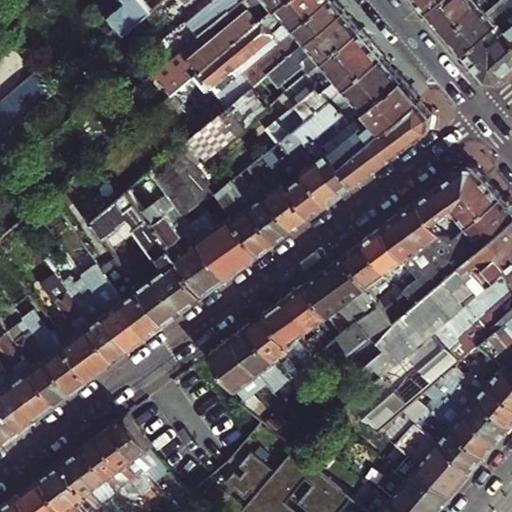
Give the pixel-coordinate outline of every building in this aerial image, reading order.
[(126,0),(127,0),(110,14),(125,33),(126,32),(164,0),(126,0)] [(164,0),(126,32),(135,42),(169,14),(166,11),(172,6),(185,5),(190,0),(164,0)] [(241,0),(226,13),(210,27),(217,34),(161,82),(172,95),(204,68),(285,0),(241,0)] [(241,0),(210,0),(186,20),(199,36),(210,27),(226,13),(241,0)] [(285,0),(204,68),(216,82),(265,42),(270,49),(327,0),(285,0)] [(346,8),(339,0),(327,0),(270,49),(246,69),(257,83),(266,75),(346,8)] [(422,0),(431,9),(441,0),(422,0)] [(511,0),(441,0),(431,9),(466,51),(511,12),(511,11),(511,0)] [(310,69),(362,26),(346,8),(266,75),(276,87),(300,67),(305,73),(310,69)] [(501,77),(511,67),(511,29),(510,27),(511,25),(511,13),(511,12),(466,51),(489,78),(501,77)] [(335,71),(372,39),(362,26),(310,69),(318,80),(332,68),(335,71)] [(283,137),(384,53),(372,39),(335,71),(332,68),(318,80),(309,82),(286,101),(291,107),(269,126),(280,140),(283,137)] [(384,53),(283,137),(290,147),(306,135),(317,148),(323,156),(347,189),(357,181),(344,164),(327,142),(404,76),(384,53)] [(0,105),(0,137),(58,89),(42,72),(0,105)] [(327,142),(344,164),(422,97),(404,76),(327,142)] [(240,88),(244,94),(249,89),(245,84),(240,88)] [(264,251),(219,191),(209,177),(198,163),(211,152),(231,135),(267,106),(252,87),(249,89),(244,94),(151,171),(176,204),(191,224),(209,211),(219,223),(201,236),(231,275),(264,251)] [(434,111),(422,97),(344,164),(357,181),(432,126),(434,111)] [(347,189),(323,156),(319,159),(313,151),(317,148),(306,135),(290,147),(307,169),(331,201),(347,189)] [(279,169),(313,214),(331,201),(307,169),(297,177),(294,173),(296,171),(275,144),(266,152),(279,169)] [(222,167),(211,152),(198,163),(209,177),(222,167)] [(296,227),(313,214),(279,169),(272,174),(259,157),(250,165),(296,227)] [(419,197),(449,239),(502,193),(477,163),(467,161),(419,197)] [(296,227),(250,165),(234,178),(241,187),(249,181),(260,195),(252,201),(280,238),(296,227)] [(128,190),(148,215),(171,247),(206,293),(231,275),(201,236),(192,225),(181,233),(166,211),(176,204),(151,171),(128,190)] [(264,251),(280,238),(252,201),(241,187),(234,178),(219,191),(264,251)] [(92,220),(105,237),(122,225),(120,222),(129,217),(135,225),(148,215),(128,190),(92,220)] [(511,204),(502,193),(449,239),(417,267),(399,282),(381,296),(397,317),(511,219),(511,204)] [(135,346),(151,333),(103,268),(50,197),(35,210),(87,281),(135,346)] [(419,197),(384,223),(417,267),(449,239),(419,197)] [(148,215),(135,225),(134,226),(155,259),(171,247),(148,215)] [(511,261),(511,219),(397,317),(327,376),(348,400),(397,358),(433,328),(511,261)] [(417,267),(384,223),(365,237),(399,282),(417,267)] [(365,237),(347,250),(381,296),(399,282),(365,237)] [(171,247),(155,259),(134,276),(167,322),(206,293),(171,247)] [(381,296),(347,250),(307,279),(344,329),(326,344),(315,353),(310,357),(327,376),(397,317),(381,296)] [(103,268),(151,333),(167,322),(134,276),(119,256),(103,268)] [(49,287),(61,278),(46,259),(33,268),(46,287),(49,287)] [(511,261),(433,328),(446,346),(449,343),(452,347),(462,339),(460,336),(511,291),(511,261)] [(86,313),(93,321),(119,357),(135,346),(87,281),(79,287),(71,277),(64,282),(67,286),(86,313)] [(320,336),(326,344),(344,329),(307,279),(289,293),(313,326),(322,319),(329,329),(320,336)] [(73,323),(86,313),(67,286),(55,294),(59,298),(57,302),(73,323)] [(511,315),(511,291),(460,336),(462,339),(452,347),(461,360),(465,356),(471,351),(479,344),(511,315)] [(313,326),(289,293),(267,309),(306,361),(310,357),(315,353),(301,334),(313,326)] [(77,388),(93,376),(67,341),(61,345),(34,308),(24,317),(31,327),(77,388)] [(267,309),(250,321),(277,358),(286,351),(298,368),(306,361),(267,309)] [(511,315),(479,344),(490,353),(504,340),(507,344),(511,339),(511,315)] [(0,360),(41,415),(60,401),(5,325),(0,318),(0,360)] [(5,325),(60,401),(77,388),(31,327),(25,332),(14,318),(5,325)] [(93,376),(119,357),(93,321),(67,341),(93,376)] [(277,358),(250,321),(234,333),(275,389),(287,377),(290,374),(287,371),(279,377),(269,363),(277,358)] [(446,346),(433,328),(397,358),(348,400),(359,409),(382,428),(419,396),(435,382),(450,370),(461,360),(452,347),(449,343),(446,346)] [(241,399),(254,411),(275,389),(234,333),(211,351),(245,396),(241,399)] [(490,353),(511,371),(511,339),(507,344),(504,340),(490,353)] [(480,369),(511,396),(511,371),(490,353),(479,344),(471,351),(485,363),(480,369)] [(511,422),(511,396),(480,369),(479,368),(475,372),(472,369),(475,365),(465,356),(461,360),(450,370),(511,422)] [(0,393),(24,427),(41,415),(0,360),(0,393)] [(501,438),(511,425),(511,422),(450,370),(435,382),(443,389),(501,438)] [(430,405),(434,408),(488,454),(501,438),(443,389),(430,405)] [(0,427),(8,439),(24,427),(0,393),(0,427)] [(409,451),(413,455),(419,448),(401,431),(407,424),(434,448),(422,463),(456,491),(475,468),(441,439),(419,420),(426,414),(434,408),(430,405),(419,396),(382,428),(409,451)] [(441,439),(475,468),(488,454),(434,408),(426,414),(447,431),(441,439)] [(155,446),(129,411),(115,421),(142,457),(155,446)] [(142,457),(115,421),(102,431),(128,467),(142,457)] [(0,445),(8,439),(0,427),(0,445)] [(102,431),(87,442),(123,489),(140,511),(148,511),(149,511),(139,499),(134,498),(145,490),(128,467),(102,431)] [(123,489),(87,442),(65,458),(91,494),(104,511),(125,511),(114,497),(123,489)] [(354,495),(296,446),(278,468),(254,447),(242,462),(248,467),(243,473),(237,467),(228,478),(248,495),(255,487),(259,490),(245,506),(252,511),(339,511),(346,504),(354,495)] [(421,468),(411,480),(442,507),(456,491),(422,463),(413,455),(409,451),(409,453),(412,461),(421,468)] [(91,494),(65,458),(42,475),(70,511),(91,511),(83,500),(91,494)] [(383,490),(391,497),(408,511),(437,511),(442,507),(411,480),(395,467),(386,477),(399,488),(394,494),(385,486),(388,484),(384,480),(378,486),(383,490)] [(173,470),(161,483),(167,490),(178,477),(173,470)] [(70,511),(42,475),(21,491),(36,511),(70,511)] [(155,504),(167,490),(161,483),(150,497),(155,504)] [(383,490),(378,486),(374,491),(379,494),(383,490)] [(0,506),(0,511),(36,511),(21,491),(0,506)] [(373,511),(363,503),(354,495),(346,504),(350,508),(348,509),(351,511),(373,511)] [(363,503),(373,511),(408,511),(391,497),(384,506),(371,495),(363,503)]
